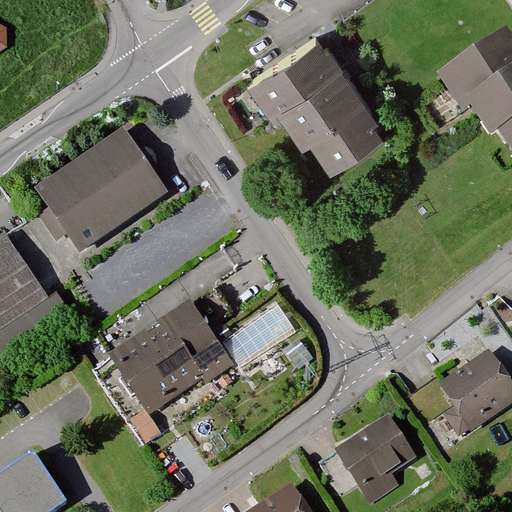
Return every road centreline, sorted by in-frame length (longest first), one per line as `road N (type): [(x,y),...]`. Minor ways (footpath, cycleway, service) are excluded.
road 1 (residential): [(150,61),(362,377)]
road 2 (residential): [(362,377),(174,511)]
road 3 (residential): [(362,377),(511,259)]
road 4 (residential): [(0,162),(150,61)]
road 5 (unknown): [(268,237),(139,324)]
